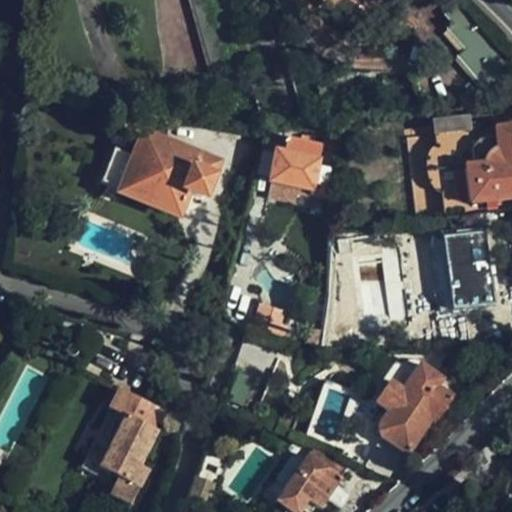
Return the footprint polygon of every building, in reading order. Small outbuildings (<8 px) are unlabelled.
[(190,0),(215,88),(249,78),(225,0),(190,0)] [(458,60),(489,95),(511,75),(511,72),(457,8),(445,17),(455,29),(449,34),(459,45),(466,53),(458,60)] [(466,53),(459,45),(451,52),(458,60),(466,53)] [(431,124),(444,220),(473,217),(471,206),(511,201),(511,129),(495,132),(493,115),(431,124)] [(316,167),(322,136),(300,137),(299,143),(286,140),(284,150),(276,149),(269,183),(295,187),(311,190),(310,195),(324,199),(330,169),(316,167)] [(320,148),(332,150),(334,137),(322,136),(320,148)] [(132,161),(112,154),(99,188),(177,217),(185,194),(201,199),(213,167),(141,139),(132,161)] [(293,203),(295,187),(269,183),(267,197),(293,203)] [(442,242),(452,312),(494,305),(484,236),(442,242)] [(442,313),(452,312),(442,242),(432,243),(442,313)] [(321,292),(301,286),(300,286),(290,313),(319,320),(321,303),(321,292)] [(284,314),(258,307),(251,335),(278,342),(280,337),(283,338),(286,327),(281,325),(284,314)] [(319,349),(322,335),(311,333),(308,347),(319,349)] [(440,383),(418,368),(400,394),(389,387),(377,405),(388,414),(378,429),(379,437),(408,455),(431,421),(435,424),(451,400),(436,389),(440,383)] [(256,385),(244,380),(234,404),(246,409),(256,385)] [(153,408),(119,391),(84,461),(118,479),(109,496),(128,506),(137,489),(130,483),(155,431),(153,408)] [(317,447),(278,502),(292,511),(300,511),(304,508),(309,501),(315,505),(321,509),(328,499),(341,509),(364,477),(357,472),(355,474),(317,447)] [(204,454),(185,509),(193,511),(204,511),(233,464),(204,454)] [(137,489),(128,506),(130,506),(147,471),(138,467),(130,483),(137,489)] [(309,511),(315,505),(309,501),(304,508),(309,511)] [(292,511),(278,502),(271,511),(292,511)]
